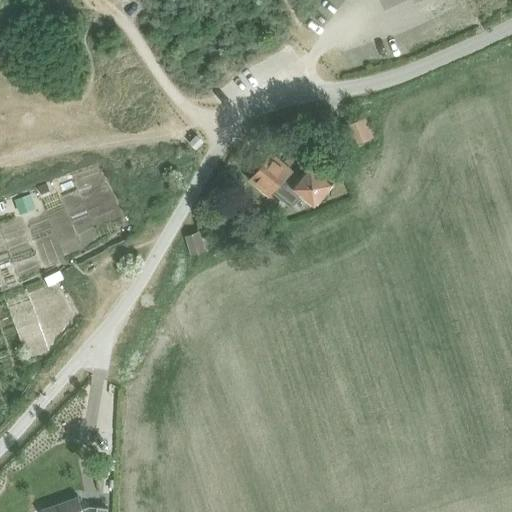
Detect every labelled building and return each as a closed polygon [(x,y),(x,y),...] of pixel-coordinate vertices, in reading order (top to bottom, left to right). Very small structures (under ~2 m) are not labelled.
[(343,127),(351,145),(370,137),(362,119),(343,127)] [(307,166),(297,179),(286,169),(287,169),(269,154),(246,180),(264,195),(268,191),(287,208),(298,195),(311,206),(329,184),(307,166)] [(183,236),(189,256),(203,251),(196,232),(183,236)] [(100,458),(99,467),(108,468),(109,459),(100,458)] [(89,511),(82,491),(45,504),(47,511),(89,511)]
